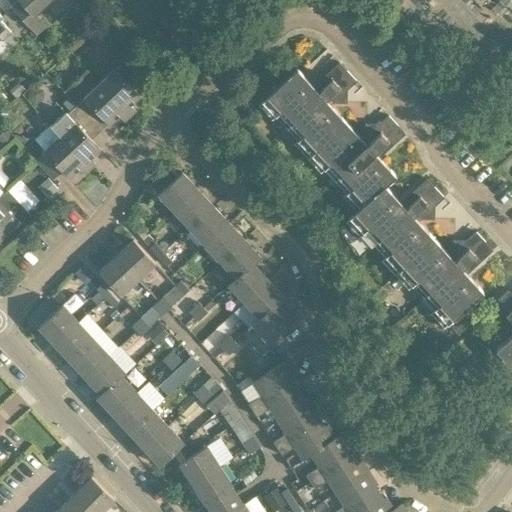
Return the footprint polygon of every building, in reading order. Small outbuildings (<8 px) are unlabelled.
[(16,0),(9,6),(37,37),(46,28),(34,15),(51,0),(16,0)] [(0,41),(11,32),(0,20),(0,19),(2,18),(0,15),(0,41)] [(99,84),(130,117),(135,111),(130,105),(140,96),(134,89),(142,81),(124,62),(116,70),(115,69),(99,84)] [(309,154),(345,122),(330,107),(333,104),(346,105),(346,92),(356,83),(339,63),(327,74),(320,81),(315,85),(313,87),(297,70),(261,102),(309,154)] [(19,83),(10,92),(17,100),(26,91),(19,83)] [(76,107),(99,132),(107,124),(108,125),(119,116),(124,122),(130,117),(99,84),(83,98),(84,99),(76,107)] [(59,137),(89,170),(95,164),(90,159),(100,149),(91,139),(99,132),(76,107),(67,115),(65,113),(50,128),(59,137)] [(309,154),(360,209),(360,210),(385,187),(395,178),(379,160),(405,135),(388,116),(376,127),(365,127),(365,138),(362,141),(345,122),(309,154)] [(6,129),(0,134),(0,141),(6,147),(15,139),(6,129)] [(89,170),(59,137),(43,151),(44,152),(35,160),(54,179),(62,172),(68,179),(78,169),(84,175),(89,170)] [(174,212),(198,190),(182,173),(158,195),(174,212)] [(30,210),(42,199),(23,177),(10,188),(30,210)] [(397,271),(432,238),(418,223),(444,199),(427,180),(415,191),(404,190),(403,202),(401,204),(385,187),(360,210),(360,209),(349,219),(397,271)] [(0,196),(0,241),(31,213),(8,189),(5,192),(0,196)] [(190,229),(213,207),(198,190),(174,212),(190,229)] [(206,246),(229,224),(213,207),(190,229),(206,246)] [(132,219),(127,224),(135,233),(140,228),(132,219)] [(221,263),(245,241),(229,224),(206,246),(221,263)] [(432,238),(397,271),(448,326),(483,294),(467,276),(493,252),(475,233),(464,243),(453,242),(452,254),(449,257),(432,238)] [(149,248),(155,242),(148,235),(147,236),(142,241),(149,248)] [(116,256),(138,280),(156,264),(133,240),(116,256)] [(237,280),(253,265),(261,258),(245,241),(221,263),(237,280)] [(164,253),(155,242),(149,248),(159,258),(164,253)] [(159,258),(167,267),(172,262),(164,253),(159,258)] [(138,280),(116,256),(99,272),(121,296),(138,280)] [(94,276),(83,265),(74,274),(84,285),(94,276)] [(245,304),(269,282),(253,265),(237,280),(230,287),(245,304)] [(181,282),(175,287),(184,296),(189,291),(181,282)] [(261,321),(278,305),(284,299),(269,282),(245,304),(261,321)] [(105,299),(110,294),(102,285),(96,290),(105,299)] [(175,287),(163,298),(172,307),(184,296),(175,287)] [(511,294),(508,291),(490,308),(511,332),(511,335),(496,351),(511,368),(511,294)] [(110,294),(105,299),(113,309),(119,304),(110,294)] [(163,298),(158,302),(167,312),(172,307),(163,298)] [(167,312),(158,302),(140,319),(149,328),(162,316),(167,312)] [(189,313),(193,317),(203,308),(199,303),(189,313)] [(54,345),(78,323),(62,305),(38,327),(54,345)] [(278,305),(261,321),(254,327),(269,344),(293,321),(278,305)] [(203,308),(193,317),(198,322),(207,313),(203,308)] [(450,326),(461,338),(473,327),(462,315),(450,326)] [(149,328),(140,319),(136,323),(145,333),(149,328)] [(78,323),(54,345),(70,362),(94,340),(78,323)] [(145,333),(136,323),(132,327),(141,336),(145,333)] [(159,325),(151,332),(160,341),(167,334),(159,325)] [(220,346),(224,351),(234,342),(230,337),(220,346)] [(94,340),(70,362),(85,379),(109,357),(94,340)] [(234,342),(224,351),(228,355),(238,347),(234,342)] [(167,365),(177,356),(172,351),(163,360),(167,365)] [(165,379),(174,389),(199,365),(190,356),(165,379)] [(177,356),(167,365),(172,370),(181,361),(177,356)] [(109,357),(85,379),(101,396),(121,377),(125,374),(109,357)] [(253,411),(296,383),(292,377),(295,375),(286,361),(252,383),(260,395),(248,404),(253,411)] [(121,377),(101,396),(97,399),(113,416),(136,394),(121,377)] [(208,391),(217,383),(212,377),(195,394),(199,399),(208,391)] [(277,422),(311,400),(303,387),(299,389),(296,383),(253,411),(257,418),(269,409),(277,422)] [(203,403),(212,395),(208,391),(199,399),(203,403)] [(136,394),(113,416),(128,432),(152,411),(136,394)] [(277,449),(320,422),(316,415),(319,413),(311,400),(277,422),(286,435),(273,443),(277,449)] [(231,428),(242,421),(230,403),(220,412),(231,428)] [(152,411),(128,432),(144,449),(167,428),(152,411)] [(311,456),(310,454),(334,438),(327,427),(324,428),(320,422),(277,449),(282,456),(294,448),(303,461),(311,456)] [(167,428),(144,449),(160,467),(183,446),(167,428)] [(310,483),(353,455),(349,449),(352,447),(343,433),(334,438),(310,454),(311,456),(318,468),(306,476),(310,483)] [(256,443),(252,436),(242,443),(245,449),(246,450),(256,443)] [(256,443),(246,450),(250,456),(260,449),(256,443)] [(191,484),(219,466),(206,447),(179,465),(191,484)] [(250,456),(246,450),(245,449),(238,454),(242,461),(250,456)] [(335,494),(368,472),(360,459),(357,461),(353,455),(310,483),(314,488),(315,489),(327,481),(335,494)] [(232,487),(219,466),(191,484),(205,505),(206,504),(231,488),(232,487)] [(348,511),(378,493),(374,487),(377,485),(368,472),(335,494),(344,507),(335,511),(348,511)] [(91,477),(75,494),(93,511),(102,511),(114,500),(91,477)] [(307,492),(314,488),(310,483),(304,487),(307,492)] [(238,498),(231,488),(206,504),(211,511),(231,511),(242,505),(238,498)] [(288,504),(293,501),(286,490),(280,493),(288,504)] [(389,511),(393,510),(385,498),(382,500),(378,493),(348,511),(389,511)] [(93,511),(75,494),(59,510),(60,511),(93,511)] [(293,501),(288,504),(292,511),(298,511),(300,511),(293,501)]
